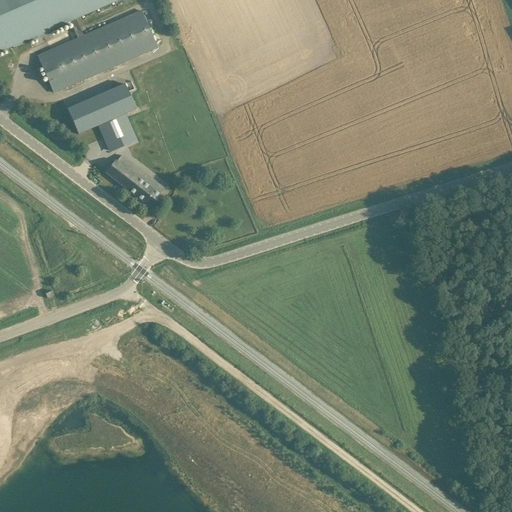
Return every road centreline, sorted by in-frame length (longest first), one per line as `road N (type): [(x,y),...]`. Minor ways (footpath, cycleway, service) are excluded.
road 1 (track): [(125,288),(420,511)]
road 2 (unclassified): [(162,243),(176,255),(214,261),(511,168)]
road 3 (unclassified): [(162,243),(0,119)]
road 4 (unclassified): [(0,336),(125,288),(162,243)]
